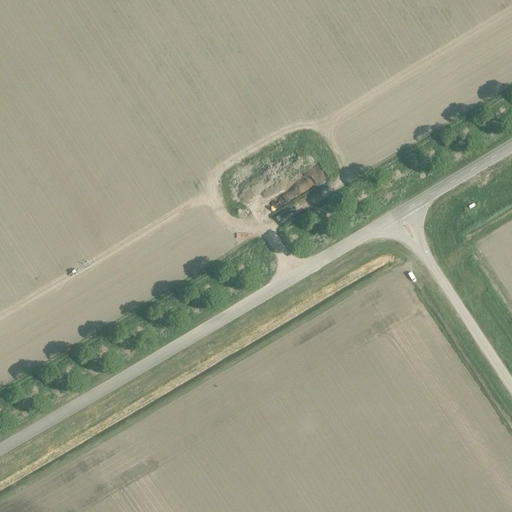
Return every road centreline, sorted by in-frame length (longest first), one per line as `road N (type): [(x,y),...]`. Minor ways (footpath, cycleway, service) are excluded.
road 1 (unclassified): [(0,448),(397,214)]
road 2 (unclassified): [(511,386),(397,214)]
road 3 (unclassified): [(397,214),(511,145)]
